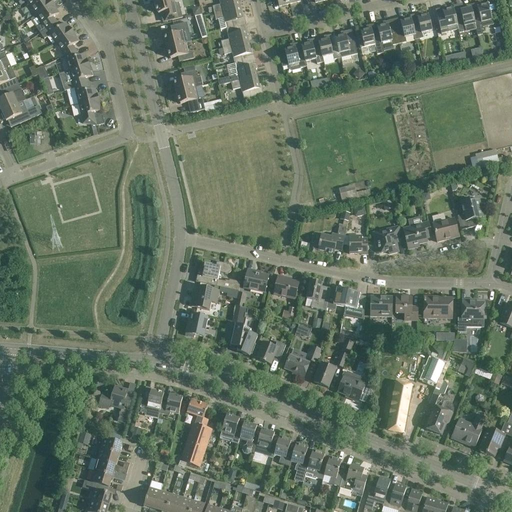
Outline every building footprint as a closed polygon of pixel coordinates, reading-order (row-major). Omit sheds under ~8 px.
[(28,0),(26,2),(36,16),(53,4),(50,0),(28,0)] [(182,19),(181,14),(179,4),(174,5),(173,0),(167,0),(154,3),(157,14),(158,13),(158,14),(163,13),(165,23),(182,19)] [(219,0),(221,5),(212,7),(212,8),(214,13),(214,14),(240,8),(238,0),(219,0)] [(479,3),(470,5),(470,6),(471,9),(475,25),(476,30),(483,28),(482,23),(492,21),(490,15),(488,5),(481,6),(481,5),(479,3)] [(40,34),(51,26),(56,23),(53,18),(59,14),(56,10),(57,9),(53,4),(36,16),(42,25),(36,29),(40,34)] [(458,31),(459,34),(476,30),(475,25),(471,9),(470,6),(454,9),(457,26),(458,31)] [(246,25),(243,15),(242,15),(240,8),(214,14),(215,18),(216,21),(218,20),(221,31),(227,29),(246,25)] [(458,31),(457,26),(454,9),(447,11),(446,9),(445,8),(435,10),(438,20),(441,35),(458,31)] [(415,36),(416,41),(423,39),(422,34),(432,32),(431,25),(428,16),(421,17),(421,15),(419,14),(410,16),(411,20),(415,36)] [(196,17),(195,17),(202,40),(208,38),(202,15),(201,16),(196,17)] [(411,20),(405,21),(404,20),(402,18),(393,21),(399,45),(406,43),(405,38),(415,36),(411,20)] [(384,26),(378,28),(377,28),(381,44),(391,41),(393,46),(399,45),(393,21),(384,23),(383,25),(384,26)] [(56,23),(51,26),(40,34),(44,40),(50,36),(56,44),(73,33),(69,27),(68,28),(65,24),(60,28),(56,23)] [(173,29),(174,34),(165,36),(165,38),(164,38),(166,48),(185,43),(184,38),(188,37),(187,32),(185,26),(185,24),(173,27),(173,29)] [(246,25),(227,29),(229,40),(221,42),(222,49),(248,43),(246,35),(248,35),(246,25)] [(357,38),(360,49),(375,46),(377,55),(384,54),(381,44),(377,28),(378,28),(377,25),(367,27),(366,29),(367,31),(360,32),(361,37),(357,38)] [(339,54),(341,59),(357,55),(354,40),(351,31),(342,33),(341,35),(341,37),(335,38),(339,54)] [(73,33),(56,44),(64,57),(76,51),(73,46),(78,42),(75,38),(76,38),(73,33)] [(325,41),(318,43),(322,58),(332,56),(334,61),(341,59),(339,54),(335,38),(335,35),(325,37),(324,39),(325,41)] [(305,62),(306,62),(316,60),(317,65),(324,63),(322,58),(318,43),(318,42),(319,42),(318,39),(309,41),(307,43),(308,45),(302,46),(301,47),(305,62)] [(185,43),(166,48),(169,58),(170,58),(170,59),(180,57),(181,62),(191,60),(194,59),(192,53),(188,54),(185,43)] [(248,43),(222,49),(223,50),(218,51),(219,56),(224,55),(224,56),(232,54),(235,64),(254,60),(252,50),(250,50),(248,43)] [(300,70),(300,69),(307,67),(306,62),(305,62),(301,47),(302,46),(301,43),(292,45),(291,47),(291,49),(284,51),(289,71),(291,72),(300,70)] [(64,57),(69,72),(89,66),(87,60),(86,60),(85,55),(78,57),(76,51),(64,57)] [(0,73),(3,72),(11,69),(4,52),(1,54),(0,54),(0,73)] [(458,55),(445,58),(447,65),(457,63),(465,61),(466,61),(464,53),(458,55)] [(254,60),(235,64),(238,75),(229,77),(229,78),(218,81),(219,87),(231,84),(257,78),(255,70),(257,70),(254,60)] [(89,66),(69,72),(59,75),(64,92),(75,89),(87,85),(85,79),(91,77),(90,72),(91,72),(89,66)] [(42,68),(36,71),(41,81),(47,79),(47,78),(44,73),(42,68)] [(0,73),(0,86),(1,86),(3,92),(19,85),(16,79),(11,69),(3,72),(0,73)] [(174,83),(176,93),(195,89),(202,87),(200,76),(197,77),(195,71),(193,72),(183,74),(184,79),(175,82),(175,83),(174,83)] [(259,85),(257,78),(231,84),(233,91),(241,89),(242,94),(244,100),(263,95),(261,85),(259,85)] [(19,85),(3,92),(6,97),(0,99),(0,109),(0,110),(1,112),(17,105),(23,102),(26,101),(21,90),(19,85)] [(87,85),(75,89),(79,105),(99,100),(97,94),(96,95),(95,90),(88,91),(87,85)] [(198,100),(195,89),(176,93),(179,104),(180,103),(180,105),(190,102),(191,108),(203,105),(203,104),(202,99),(198,100)] [(99,100),(79,105),(71,107),(74,117),(81,115),(83,124),(91,126),(96,126),(104,125),(102,117),(98,118),(96,113),(100,112),(99,107),(100,106),(99,100)] [(221,100),(203,104),(203,105),(204,108),(205,111),(205,113),(223,109),(221,100)] [(17,105),(1,112),(2,114),(1,114),(4,120),(5,120),(6,122),(16,118),(19,125),(37,117),(42,115),(38,107),(27,112),(23,102),(17,105)] [(29,136),(29,145),(32,146),(41,145),(40,141),(43,141),(43,136),(42,136),(41,132),(36,132),(36,136),(29,136)] [(497,150),(476,155),(479,167),(500,162),(497,150)] [(340,195),(342,203),(363,197),(362,192),(356,194),(356,191),(340,195)] [(429,193),(422,195),(424,202),(427,201),(430,197),(429,193)] [(457,217),(461,231),(473,228),(471,221),(482,218),(480,210),(481,209),(479,200),(470,203),(469,200),(461,202),(464,215),(457,217)] [(394,209),(392,201),(385,202),(386,211),(394,209)] [(366,215),(364,207),(353,210),(354,218),(366,215)] [(350,214),(343,213),(342,213),(340,220),(348,222),(348,221),(350,214)] [(456,228),(454,219),(433,224),(437,243),(458,238),(456,228)] [(431,237),(428,223),(422,224),(422,228),(413,230),(412,228),(403,230),(408,250),(414,249),(413,246),(427,243),(426,239),(431,237)] [(320,243),(314,242),(313,250),(334,254),(334,250),(341,252),(345,237),(346,229),(339,227),(337,235),(332,234),(331,237),(321,235),(320,243)] [(402,242),(398,228),(373,234),(374,239),(377,249),(378,248),(378,249),(380,249),(381,254),(388,252),(389,255),(398,253),(396,243),(402,242)] [(362,239),(362,237),(349,237),(349,255),(358,255),(358,253),(361,253),(361,256),(368,255),(367,239),(362,239)] [(303,242),(301,248),(309,250),(311,244),(303,242)] [(227,265),(216,262),(216,263),(216,267),(205,265),(203,273),(199,272),(198,272),(196,283),(216,287),(238,291),(240,283),(228,280),(228,281),(224,281),(224,282),(218,281),(219,273),(225,274),(226,274),(227,274),(228,274),(229,274),(231,272),(231,271),(231,270),(231,269),(231,268),(231,267),(230,266),(229,265),(227,265)] [(260,273),(248,270),(246,280),(243,289),(265,293),(269,277),(260,275),(260,273)] [(291,280),(278,277),(276,286),(274,295),(295,300),(297,293),(299,284),(291,282),(291,280)] [(330,290),(323,288),(323,292),(321,291),(322,284),(319,284),(319,282),(318,281),(314,280),(312,281),(312,282),(310,282),(307,300),(312,301),(311,309),(326,312),(326,309),(330,293),(330,292),(330,290)] [(219,292),(197,287),(195,294),(193,294),(190,307),(209,311),(211,303),(217,304),(219,292)] [(348,292),(349,290),(347,289),(345,290),(344,291),(337,289),(336,294),(330,293),(326,309),(335,311),(336,306),(345,308),(348,292)] [(348,292),(345,308),(354,310),(353,316),(363,318),(366,300),(365,299),(365,300),(359,299),(360,295),(348,292)] [(239,293),(236,307),(243,309),(247,295),(239,293)] [(411,297),(396,297),(396,314),(405,315),(404,321),(418,322),(418,308),(411,308),(411,297)] [(382,298),(370,298),(370,308),(370,317),(392,318),(392,298),(391,298),(391,299),(382,299),(382,298)] [(438,298),(424,298),(424,316),(433,316),(433,319),(452,320),(452,301),(439,301),(438,298)] [(472,301),(462,300),(462,319),(458,319),(457,333),(466,333),(466,328),(483,329),(484,304),(472,303),(472,301)] [(511,333),(510,339),(511,339),(511,305),(508,303),(499,324),(511,329),(511,333)] [(247,315),(248,310),(236,307),(228,343),(227,346),(231,346),(238,348),(237,352),(241,353),(241,354),(249,357),(250,355),(254,345),(257,337),(249,334),(251,331),(244,329),(246,319),(245,318),(245,315),(247,315)] [(194,336),(204,338),(206,328),(208,318),(200,316),(190,314),(187,325),(190,326),(189,331),(186,330),(185,336),(194,338),(194,336)] [(321,320),(314,319),(312,328),(319,330),(321,320)] [(228,343),(232,324),(226,323),(222,342),(228,343)] [(299,326),(294,338),(299,339),(303,328),(299,326)] [(361,336),(361,343),(368,345),(369,341),(367,337),(361,336)] [(336,365),(343,368),(350,350),(354,341),(353,341),(352,343),(345,341),(336,365)] [(275,347),(263,342),(263,343),(260,350),(256,358),(263,361),(263,362),(271,366),(273,361),(279,363),(282,354),(286,346),(277,343),(275,347)] [(455,342),(451,352),(459,352),(459,342),(455,342)] [(435,344),(433,349),(438,355),(443,344),(435,344)] [(322,351),(311,347),(306,360),(317,364),(322,351)] [(288,360),(285,369),(296,374),(295,376),(303,379),(307,370),(309,364),(305,363),(306,360),(305,359),(307,355),(293,350),(290,357),(290,356),(288,360)] [(445,365),(432,359),(424,380),(436,385),(445,365)] [(464,375),(471,378),(477,364),(464,359),(462,365),(465,366),(467,369),(464,375)] [(336,370),(321,364),(314,383),(328,389),(332,380),(336,370)] [(489,373),(490,370),(478,364),(474,373),(486,378),(489,373)] [(490,369),(490,370),(489,373),(492,374),(489,382),(498,386),(503,375),(490,369)] [(353,376),(343,372),(341,379),(343,380),(338,393),(351,398),(351,400),(358,403),(360,399),(369,403),(372,402),(371,389),(368,390),(364,388),(366,383),(358,380),(357,382),(352,380),(353,376)] [(510,378),(505,377),(501,386),(506,387),(510,378)] [(446,402),(438,399),(439,398),(440,395),(443,395),(447,386),(445,383),(439,380),(432,395),(432,396),(426,412),(431,414),(425,429),(441,436),(445,427),(447,427),(451,418),(452,414),(454,410),(453,406),(451,404),(446,402)] [(412,387),(394,384),(388,421),(386,431),(404,434),(406,424),(412,387)] [(128,391),(115,387),(112,397),(102,394),(98,407),(108,410),(109,406),(122,410),(118,423),(125,425),(128,414),(130,407),(133,397),(127,395),(128,391)] [(159,414),(162,403),(164,394),(151,391),(149,400),(143,399),(141,409),(140,413),(145,414),(144,417),(158,420),(159,414)] [(162,403),(159,414),(169,417),(170,413),(179,415),(182,399),(169,396),(167,405),(162,403)] [(208,406),(191,401),(188,410),(187,414),(193,416),(191,423),(193,424),(181,462),(199,469),(212,430),(206,428),(208,421),(204,419),(205,416),(208,406)] [(487,419),(477,415),(472,426),(459,421),(455,429),(451,439),(462,443),(462,441),(475,446),(474,448),(475,448),(487,419)] [(226,416),(220,440),(238,445),(242,430),(237,429),(239,420),(226,416)] [(95,428),(92,423),(87,426),(90,431),(95,428)] [(257,427),(244,423),(242,430),(238,445),(239,440),(247,442),(246,446),(243,448),(243,451),(244,454),(248,455),(251,453),(254,454),(261,430),(259,437),(254,436),(257,427)] [(141,429),(135,427),(131,438),(137,440),(141,429)] [(479,451),(481,452),(480,453),(486,456),(486,454),(494,458),(500,445),(501,446),(505,435),(488,428),(479,451)] [(261,430),(254,454),(255,455),(257,447),(265,449),(263,456),(273,459),(274,456),(277,444),(279,437),(277,444),(272,443),(274,434),(261,430)] [(279,464),(289,467),(291,463),(293,454),(288,453),(291,441),(279,437),(277,444),(274,456),(280,458),(279,464)] [(101,450),(119,455),(122,444),(104,439),(101,450)] [(295,481),(303,483),(306,474),(310,460),(305,458),(308,448),(296,444),(291,463),(297,464),(295,471),(297,471),(295,481)] [(115,466),(119,455),(101,450),(97,461),(115,466)] [(168,452),(161,450),(159,456),(167,458),(168,452)] [(310,460),(306,474),(313,476),(312,478),(323,481),(324,476),(329,458),(326,468),(321,466),(325,454),(313,451),(310,460)] [(329,458),(324,476),(331,478),(329,485),(340,488),(340,484),(343,475),(338,473),(341,461),(329,458)] [(123,468),(115,466),(97,461),(94,472),(112,477),(114,471),(121,473),(123,468)] [(168,467),(157,464),(155,469),(166,472),(168,467)] [(347,476),(343,475),(339,489),(352,493),(352,495),(361,498),(366,481),(361,479),(364,471),(350,467),(347,476)] [(231,469),(227,482),(233,484),(236,473),(234,470),(231,469)] [(96,485),(108,489),(109,489),(112,477),(94,472),(91,483),(96,485)] [(199,484),(200,479),(191,475),(189,480),(199,484)] [(370,489),(364,509),(372,511),(374,503),(383,505),(386,496),(390,481),(380,478),(376,491),(370,489)] [(163,485),(151,482),(144,507),(155,510),(161,492),(163,485)] [(216,483),(214,488),(224,491),(226,486),(216,483)] [(94,490),(91,501),(109,507),(112,495),(107,494),(108,489),(96,485),(95,490),(94,490)] [(399,511),(402,502),(406,488),(395,485),(392,497),(386,496),(383,505),(382,507),(399,511)] [(416,511),(417,510),(418,510),(422,494),(411,491),(408,504),(402,502),(399,511),(398,511),(416,511)] [(161,511),(166,511),(172,495),(161,492),(155,510),(161,511)] [(178,511),(182,499),(172,495),(166,511),(178,511)] [(190,511),(193,502),(182,499),(178,511),(190,511)] [(416,511),(434,511),(438,502),(427,499),(423,511),(418,510),(417,510),(416,511)] [(107,511),(109,507),(91,501),(87,511),(107,511)] [(193,502),(190,511),(202,511),(205,505),(193,502)] [(438,502),(434,511),(452,511),(453,508),(452,511),(445,511),(448,505),(438,502)] [(316,506),(315,510),(316,510),(321,511),(322,508),(323,504),(317,503),(316,506)]
